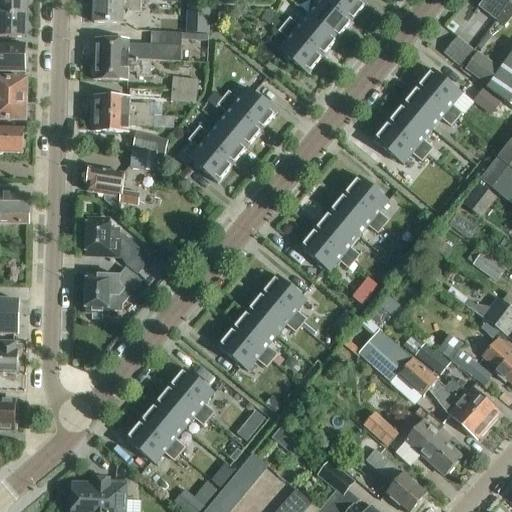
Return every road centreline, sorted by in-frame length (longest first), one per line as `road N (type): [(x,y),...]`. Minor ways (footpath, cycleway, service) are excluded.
road 1 (tertiary): [(80,424),(434,0)]
road 2 (residential): [(80,424),(62,409),(49,363),(60,0)]
